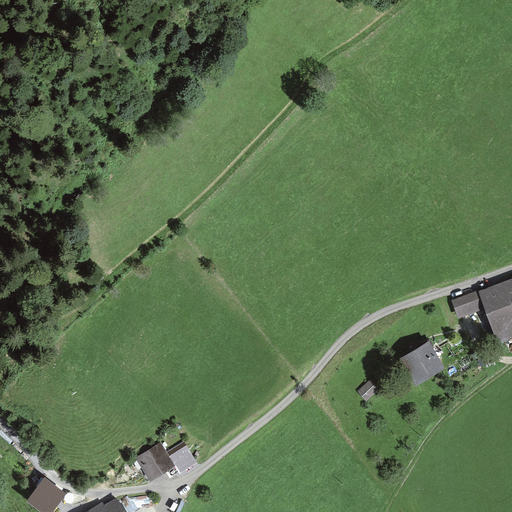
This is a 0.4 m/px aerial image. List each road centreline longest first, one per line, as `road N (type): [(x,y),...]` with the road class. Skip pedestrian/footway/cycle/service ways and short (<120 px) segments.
road 1 (track): [(0,419),(73,488),(111,493),(169,485),(256,427),(353,330),(395,307),(511,269)]
road 2 (track): [(383,511),(440,423),(511,361)]
